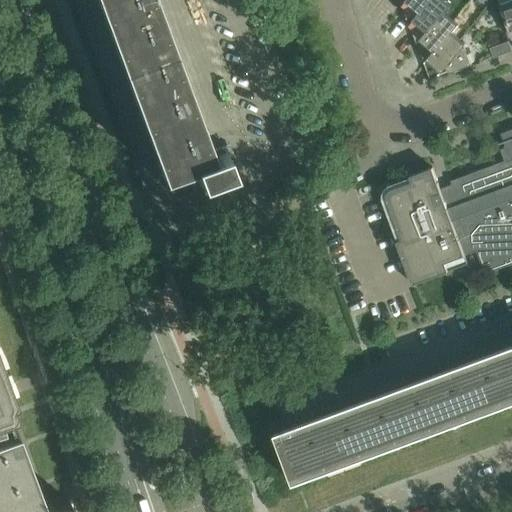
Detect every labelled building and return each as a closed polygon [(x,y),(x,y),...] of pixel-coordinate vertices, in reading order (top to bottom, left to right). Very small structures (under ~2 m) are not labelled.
[(102,0),(167,174),(163,175),(164,178),(195,166),(201,182),(233,171),(226,152),(211,158),(153,0),(102,0)] [(405,0),(402,4),(416,16),(417,17),(431,0),(405,0)] [(431,0),(417,17),(416,16),(410,23),(424,35),(425,36),(444,13),(445,13),(451,5),(444,0),(431,0)] [(511,33),(511,1),(502,5),(511,33)] [(458,25),(445,13),(444,13),(425,36),(424,35),(417,43),(431,54),(432,55),(451,32),(452,32),(458,25)] [(432,55),(431,54),(424,62),(439,74),(438,75),(439,76),(441,75),(440,74),(447,66),(452,71),(473,63),(465,44),(452,32),(451,32),(432,55)] [(433,168),(405,178),(378,188),(413,284),(468,264),(465,255),(477,251),(486,274),(511,264),(511,140),(511,141),(511,142),(511,143),(510,144),(510,146),(511,147),(507,148),(511,159),(451,180),(453,187),(442,191),(433,168)] [(511,347),(277,435),(294,481),(511,400),(511,347)] [(0,415),(5,414),(13,411),(9,399),(14,397),(0,358),(0,415)] [(0,511),(71,511),(70,502),(45,505),(18,433),(13,435),(5,414),(0,415),(0,511)]
